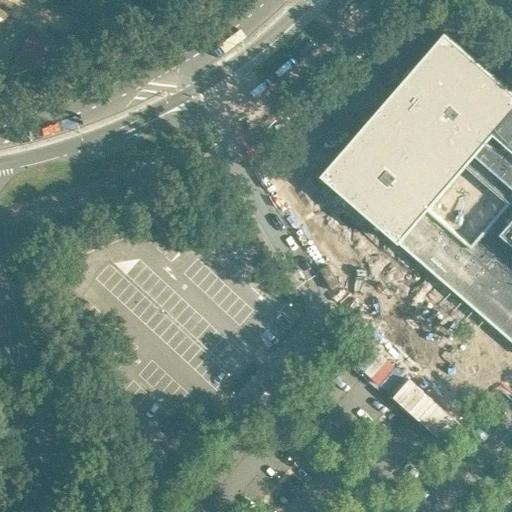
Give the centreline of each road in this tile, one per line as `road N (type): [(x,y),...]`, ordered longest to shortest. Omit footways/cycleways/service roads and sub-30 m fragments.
road 1 (tertiary): [(0,162),(125,129),(199,87),(309,0)]
road 2 (tertiary): [(265,0),(91,109),(0,134)]
road 3 (unknown): [(302,453),(462,279)]
road 4 (unknown): [(360,498),(511,326)]
road 5 (unknown): [(462,279),(404,227),(322,327)]
road 6 (tertiary): [(40,511),(0,339)]
